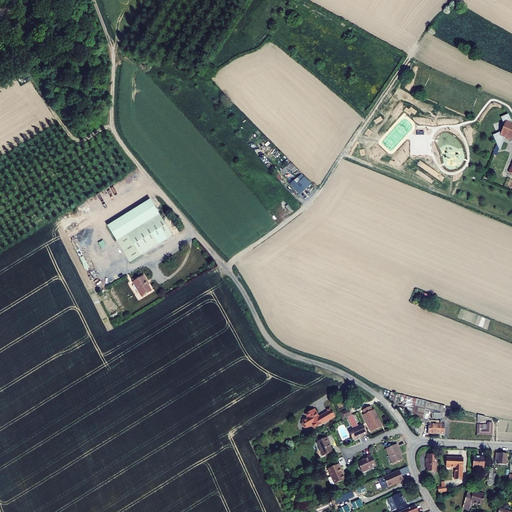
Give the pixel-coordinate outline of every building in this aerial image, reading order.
[(505,128),(511,131),(511,122),(511,120),(510,120),(508,115),(502,117),(504,123),(505,123),(503,128),(505,128)] [(500,140),(505,128),(503,128),(501,133),(500,132),(493,135),(496,142),(500,140)] [(511,131),(505,128),(500,140),(503,139),(504,139),(504,138),(511,140),(511,131)] [(311,185),(291,162),(281,171),(284,174),(290,168),(300,179),(292,186),(300,195),(311,185)] [(141,255),(173,234),(150,199),(108,226),(117,241),(128,234),(141,255)] [(130,262),(141,255),(128,234),(117,241),(130,262)] [(83,256),(80,258),(86,269),(89,268),(83,256)] [(144,275),(133,281),(142,296),(152,290),(146,281),(147,281),(144,275)] [(417,398),(417,406),(443,413),(444,406),(417,398)] [(365,410),(375,431),(386,426),(377,409),(376,410),(374,406),(371,406),(371,405),(366,408),(367,409),(365,410)] [(306,422),(306,424),(334,408),(333,406),(328,408),(329,410),(322,414),(320,415),(318,412),(320,411),(319,409),(309,415),(311,418),(306,421),(306,422)] [(343,411),(347,418),(349,416),(355,414),(356,413),(353,406),(343,411)] [(317,422),(319,425),(328,420),(338,415),(336,412),(334,408),(306,424),(307,425),(308,425),(309,426),(309,427),(315,423),(317,422)] [(351,430),(355,439),(371,433),(366,423),(361,425),(355,414),(349,416),(355,428),(351,430)] [(428,434),(444,434),(444,421),(428,421),(428,434)] [(477,425),(477,434),(492,434),(492,423),(486,423),(486,425),(477,425)] [(319,441),(326,454),(335,450),(332,442),(333,441),(330,436),(319,441)] [(397,444),(386,449),(392,462),(402,458),(400,455),(397,447),(398,446),(397,444)] [(498,453),(497,464),(509,465),(510,454),(498,453)] [(430,454),(430,458),(430,462),(429,462),(428,468),(430,468),(430,471),(438,472),(439,455),(430,454)] [(365,458),(366,460),(359,463),(362,472),(369,468),(369,469),(376,466),(372,457),(371,455),(365,458)] [(475,456),(475,468),(486,468),(486,457),(481,457),(481,456),(478,456),(478,457),(475,456)] [(449,457),(448,466),(458,467),(457,480),(464,480),(465,467),(465,458),(449,457)] [(328,469),(331,476),(335,484),(345,480),(343,476),(341,471),(342,471),(339,464),(328,469)] [(401,470),(385,477),(390,487),(401,482),(401,483),(406,481),(401,470)] [(470,490),(465,508),(472,510),(474,502),(484,505),(486,499),(483,498),(485,494),(470,490)] [(402,493),(394,496),(400,509),(409,505),(406,499),(405,500),(402,493)]
